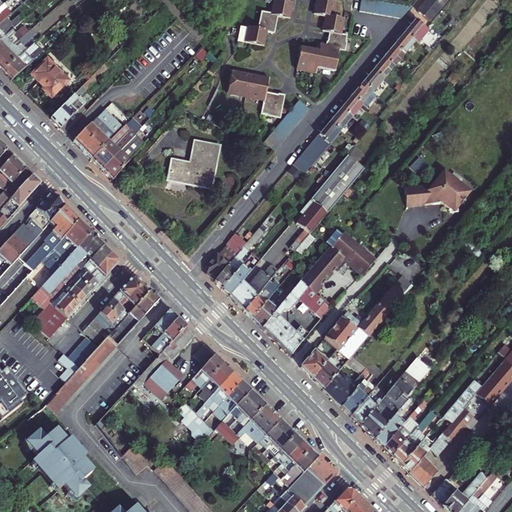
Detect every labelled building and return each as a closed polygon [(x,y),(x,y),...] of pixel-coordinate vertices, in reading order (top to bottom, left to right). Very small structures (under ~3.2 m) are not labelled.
[(360,0),(358,13),(392,19),(399,21),(409,8),(367,0),(360,0)] [(426,0),(415,13),(426,23),(446,0),(447,2),(448,0),(426,0)] [(288,5),(270,2),(267,17),(257,15),(254,32),(244,30),(242,45),(259,48),(262,34),(270,35),(273,18),(285,20),(288,5)] [(296,51),(292,72),(311,76),(312,70),(332,73),(335,52),(340,53),(343,38),(337,37),(340,22),(329,20),(331,5),(313,2),(311,17),(321,19),(319,34),(325,35),(322,49),(316,48),(315,54),(296,51)] [(8,34),(16,27),(12,23),(5,30),(8,34)] [(401,35),(412,44),(416,48),(427,35),(412,23),(401,35)] [(391,48),(401,57),(412,44),(401,35),(391,48)] [(0,58),(19,42),(14,37),(8,43),(10,45),(2,52),(0,49),(0,58)] [(19,42),(0,58),(0,75),(14,63),(8,57),(15,51),(17,53),(23,47),(19,42)] [(380,60),(391,69),(401,57),(391,48),(380,60)] [(0,77),(8,86),(40,57),(35,52),(18,67),(14,63),(0,75),(0,77)] [(206,56),(202,60),(210,67),(213,64),(206,56)] [(370,73),(381,82),(391,69),(380,60),(370,73)] [(52,74),(44,66),(29,81),(44,96),(42,98),(45,102),(47,103),(49,104),(65,88),(52,75),(52,74)] [(60,66),(52,74),(52,75),(65,88),(71,81),(61,70),(63,68),(60,66)] [(359,86),(369,95),(381,82),(370,73),(359,86)] [(264,81),(228,74),(224,97),(259,103),(257,117),(276,120),(280,98),(261,95),(264,81)] [(359,86),(349,98),(359,107),(369,95),(359,86)] [(62,138),(85,115),(73,103),(82,94),(79,91),(47,124),(62,138)] [(338,111),(349,120),(359,107),(349,98),(338,111)] [(259,150),(272,156),(277,150),(307,113),(297,104),(283,120),(259,150)] [(327,124),(338,133),(349,120),(338,111),(327,124)] [(70,147),(78,154),(109,122),(102,114),(70,147)] [(109,122),(78,154),(88,165),(106,146),(120,131),(109,122)] [(327,124),(310,145),(297,160),(291,168),(302,177),(338,133),(327,124)] [(120,131),(106,146),(88,165),(98,175),(132,138),(125,132),(122,129),(120,131)] [(132,138),(98,175),(109,185),(141,147),(132,138)] [(208,191),(214,156),(208,154),(209,148),(191,145),(187,166),(169,163),(165,183),(208,191)] [(0,172),(11,161),(0,150),(0,172)] [(345,158),(302,210),(305,212),(300,219),(293,227),(301,234),(287,251),(292,255),(361,171),(345,158)] [(12,200),(30,180),(11,161),(0,172),(0,180),(9,190),(5,194),(12,200)] [(299,177),(290,170),(286,175),(295,182),(299,177)] [(435,203),(446,213),(455,212),(468,197),(457,187),(459,184),(451,177),(448,180),(439,173),(427,187),(401,190),(404,211),(431,208),(435,203)] [(39,188),(30,180),(12,200),(0,213),(0,221),(5,226),(39,188)] [(0,213),(12,200),(5,194),(0,200),(0,213)] [(16,263),(48,227),(62,212),(48,198),(2,251),(16,263)] [(302,210),(297,217),(300,219),(305,212),(302,210)] [(62,212),(48,227),(53,232),(42,245),(44,247),(24,270),(31,277),(50,254),(62,242),(76,226),(62,212)] [(50,254),(56,260),(63,267),(88,238),(76,226),(62,242),(50,254)] [(241,250),(245,253),(263,232),(259,229),(243,247),(241,250)] [(88,238),(63,267),(51,280),(34,299),(30,303),(43,315),(48,309),(53,304),(55,302),(57,299),(61,294),(66,289),(68,287),(70,285),(79,276),(80,274),(102,251),(88,238)] [(205,278),(213,284),(235,257),(241,250),(243,247),(232,238),(227,245),(225,249),(216,260),(215,259),(205,271),(205,278)] [(372,265),(340,238),(299,288),(312,299),(334,274),(336,275),(344,267),(359,280),(372,265)] [(219,293),(240,268),(236,264),(245,253),(241,250),(235,257),(213,284),(211,285),(219,293)] [(0,263),(5,269),(0,276),(3,278),(11,269),(16,263),(2,251),(0,252),(0,263)] [(110,259),(102,251),(88,265),(80,274),(82,276),(85,278),(89,282),(110,259)] [(50,254),(39,268),(44,273),(56,260),(50,254)] [(115,264),(110,259),(89,282),(97,289),(115,269),(115,264)] [(63,267),(56,260),(44,273),(51,280),(63,267)] [(244,273),(240,268),(219,293),(227,301),(240,285),(257,264),(254,261),(244,273)] [(255,299),(276,274),(269,268),(262,276),(259,274),(246,290),(240,285),(227,301),(242,315),(255,299)] [(1,279),(0,280),(0,311),(26,282),(11,269),(3,278),(1,279)] [(85,278),(78,285),(91,296),(97,289),(89,282),(85,278)] [(126,304),(140,288),(132,280),(110,304),(118,312),(126,304)] [(271,297),(279,287),(274,284),(266,293),(271,297)] [(91,296),(78,285),(72,291),(85,303),(91,296)] [(288,361),(307,338),(298,329),(292,336),(275,321),(281,314),(289,312),(297,304),(320,323),(328,313),(312,299),(299,288),(297,287),(276,311),(259,332),(288,361)] [(134,311),(147,295),(140,288),(126,304),(134,311)] [(72,291),(66,299),(78,310),(85,303),(72,291)] [(344,316),(323,341),(336,351),(338,353),(353,335),(363,343),(400,299),(391,291),(361,325),(359,323),(356,326),(344,316)] [(134,311),(107,341),(116,350),(157,304),(147,295),(134,311)] [(66,299),(60,306),(72,317),(78,310),(66,299)] [(249,322),(262,307),(255,299),(242,315),(249,322)] [(110,304),(103,312),(116,323),(122,315),(118,312),(110,304)] [(249,322),(259,332),(276,311),(273,309),(271,312),(263,305),(262,307),(249,322)] [(60,306),(53,313),(65,324),(72,317),(60,306)] [(48,344),(65,324),(53,313),(48,309),(43,315),(31,328),(48,344)] [(103,312),(97,318),(110,330),(116,323),(103,312)] [(149,352),(158,360),(184,332),(167,315),(153,331),(161,339),(149,352)] [(97,318),(90,326),(103,338),(110,330),(97,318)] [(90,326),(85,332),(98,344),(103,338),(90,326)] [(85,332),(81,336),(94,348),(98,344),(85,332)] [(193,340),(184,332),(158,360),(132,389),(137,395),(143,389),(160,404),(181,381),(164,366),(167,364),(170,366),(193,340)] [(348,362),(363,343),(353,335),(338,353),(348,362)] [(116,350),(107,341),(96,353),(54,400),(46,409),(58,419),(119,352),(116,350)] [(80,348),(91,359),(92,358),(96,353),(85,343),(80,348)] [(75,353),(87,364),(91,359),(80,348),(75,353)] [(195,366),(207,354),(201,348),(190,361),(195,366)] [(511,350),(478,391),(476,393),(491,406),(511,381),(511,350)] [(71,358),(82,369),(87,364),(75,353),(71,358)] [(201,372),(212,359),(207,354),(195,366),(201,372)] [(309,381),(322,367),(323,365),(318,361),(311,355),(298,370),(309,381)] [(322,356),(318,361),(323,365),(327,361),(322,356)] [(66,364),(77,374),(82,369),(71,358),(66,364)] [(212,359),(201,372),(184,391),(188,395),(193,389),(199,394),(222,368),(212,359)] [(58,383),(64,388),(66,386),(71,380),(77,375),(77,374),(66,364),(62,360),(56,366),(66,374),(58,383)] [(333,366),(327,361),(323,365),(322,367),(328,372),(333,366)] [(382,398),(392,406),(399,396),(404,400),(414,388),(426,373),(413,362),(382,398)] [(331,381),(334,377),(328,372),(322,367),(309,381),(320,393),(331,381)] [(202,409),(230,377),(222,368),(199,394),(202,398),(197,404),(202,409)] [(0,427),(0,428),(21,411),(19,408),(27,402),(19,393),(17,394),(0,372),(0,427)] [(216,412),(239,386),(230,377),(202,409),(206,414),(212,408),(216,412)] [(336,386),(331,381),(320,393),(338,410),(361,380),(360,379),(352,388),(343,380),(336,386)] [(372,390),(361,380),(338,410),(348,420),(367,396),(372,390)] [(445,430),(464,408),(471,400),(476,393),(478,391),(470,385),(437,423),(445,430)] [(233,412),(248,395),(239,386),(216,412),(220,416),(215,422),(220,427),(223,423),(233,412)] [(179,405),(188,395),(184,391),(175,401),(179,405)] [(231,420),(235,424),(256,402),(248,395),(233,412),(236,415),(231,420)] [(367,396),(348,420),(356,429),(368,415),(377,404),(367,396)] [(400,408),(405,402),(404,400),(399,396),(392,406),(382,398),(377,404),(368,415),(372,419),(379,411),(379,412),(384,416),(390,410),(392,412),(398,405),(400,408)] [(400,408),(403,411),(410,403),(407,400),(405,402),(400,408)] [(464,408),(479,421),(485,413),(471,400),(464,408)] [(244,423),(247,426),(263,409),(256,402),(235,424),(239,428),(244,423)] [(384,416),(379,412),(379,411),(372,419),(368,415),(356,429),(371,443),(395,415),(400,408),(398,405),(392,412),(390,410),(384,416)] [(400,427),(379,451),(388,460),(408,437),(403,433),(422,410),(418,406),(400,427)] [(464,408),(445,430),(438,439),(446,447),(448,448),(467,426),(471,430),(479,421),(464,408)] [(220,427),(213,434),(218,438),(231,450),(237,444),(249,455),(253,451),(263,441),(279,424),(263,409),(247,426),(237,436),(234,439),(226,433),(220,427)] [(371,443),(379,451),(400,427),(394,422),(398,417),(395,415),(371,443)] [(225,425),(229,429),(235,424),(231,420),(225,425)] [(226,433),(229,429),(225,425),(223,423),(220,427),(226,433)] [(265,454),(286,432),(279,424),(263,441),(266,444),(260,450),(265,454)] [(234,439),(237,436),(229,429),(226,433),(234,439)] [(277,456),(293,439),(286,432),(265,454),(269,458),(272,461),(277,456)] [(29,468),(54,497),(61,492),(73,505),(84,495),(78,488),(90,478),(79,466),(82,463),(66,445),(63,448),(52,436),(41,446),(35,439),(23,449),(35,463),(29,468)] [(398,470),(418,446),(408,437),(388,460),(398,470)] [(300,446),(293,439),(277,456),(272,461),(279,468),(300,446)] [(426,453),(435,461),(446,447),(438,439),(426,453)] [(308,453),(300,446),(279,468),(287,476),(288,474),(308,453)] [(426,453),(418,446),(398,470),(406,478),(419,461),(426,453)] [(260,459),(253,451),(249,455),(257,463),(260,459)] [(146,471),(129,452),(119,464),(134,481),(146,471)] [(316,461),(308,453),(288,474),(292,478),(286,484),(282,480),(279,484),(286,492),(305,472),(316,461)] [(268,466),(260,459),(257,463),(264,470),(268,466)] [(435,477),(419,461),(406,478),(421,493),(435,477)] [(150,477),(181,511),(203,511),(163,466),(150,477)] [(268,466),(264,470),(271,477),(275,473),(268,466)] [(454,493),(446,485),(443,483),(428,500),(440,511),(457,511),(484,481),(494,470),(490,466),(481,477),(479,475),(458,499),(452,495),(454,493)] [(284,494),(303,511),(323,489),(305,472),(286,492),(284,494)] [(275,473),(271,477),(279,484),(282,480),(275,473)] [(483,511),(487,508),(477,499),(489,486),(484,481),(457,511),(483,511)] [(343,511),(355,499),(349,493),(342,494),(325,511),(343,511)] [(284,507),(288,511),(301,511),(303,511),(284,494),(277,502),(280,504),(284,507)] [(355,499),(343,511),(357,511),(363,507),(355,499)] [(275,511),(288,511),(284,507),(280,504),(277,502),(271,508),(274,511),(275,511)]
